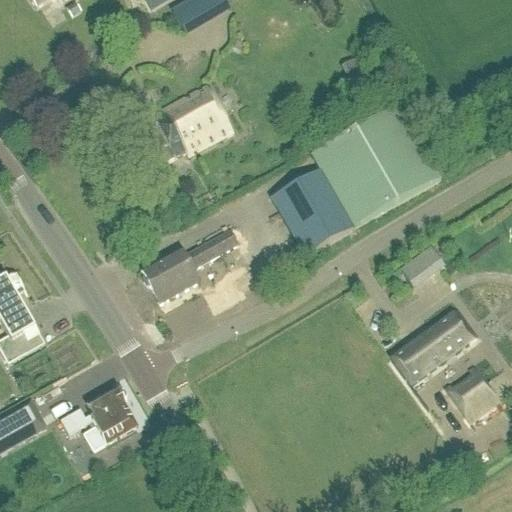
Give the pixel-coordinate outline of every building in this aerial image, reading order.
[(26,0),(36,13),(55,0),(59,0),(63,5),(71,0),(26,0)] [(141,0),(151,17),(180,0),(141,0)] [(206,0),(218,18),(229,11),(222,0),(206,0)] [(75,7),(65,13),(71,22),(81,15),(75,7)] [(187,161),(231,136),(206,92),(163,116),(165,120),(129,140),(150,178),(185,158),(187,161)] [(273,202),(306,262),(353,235),(353,234),(439,185),(398,112),(311,161),(319,176),(273,202)] [(250,209),(242,213),(255,232),(262,228),(250,209)] [(140,276),(159,310),(198,288),(191,276),(237,250),(229,236),(183,262),(179,254),(140,276)] [(413,296),(441,275),(428,257),(400,278),(413,296)] [(0,328),(8,342),(0,346),(0,358),(7,371),(44,350),(22,311),(16,300),(24,295),(23,292),(16,280),(7,285),(5,282),(0,285),(0,328)] [(16,300),(22,311),(30,307),(33,308),(34,305),(25,291),(23,292),(24,295),(16,300)] [(398,376),(399,375),(410,390),(476,343),(457,317),(391,366),(398,376)] [(469,429),(500,408),(475,371),(444,393),(469,429)] [(123,408),(126,402),(122,396),(116,396),(115,395),(86,411),(91,420),(85,424),(80,415),(60,426),(68,441),(89,429),(91,433),(94,432),(104,450),(136,432),(123,410),(124,409),(123,408)] [(0,457),(45,432),(30,405),(0,422),(0,457)]
